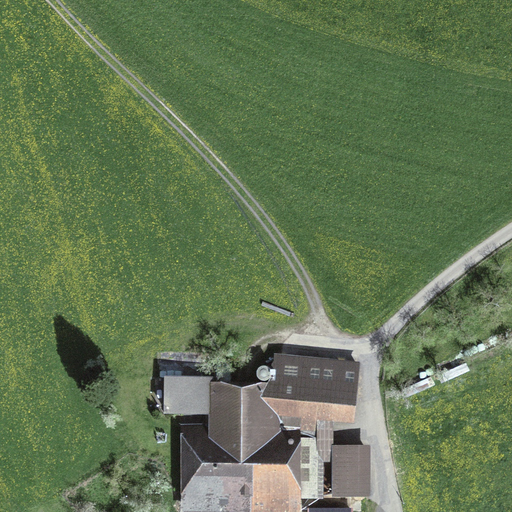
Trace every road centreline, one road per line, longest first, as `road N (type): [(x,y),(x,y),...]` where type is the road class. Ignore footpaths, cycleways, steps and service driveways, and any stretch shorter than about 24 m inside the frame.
road 1 (track): [(375,352),(331,333),(265,219),(53,0)]
road 2 (track): [(511,230),(388,329),(375,352),(375,402),(395,511)]
